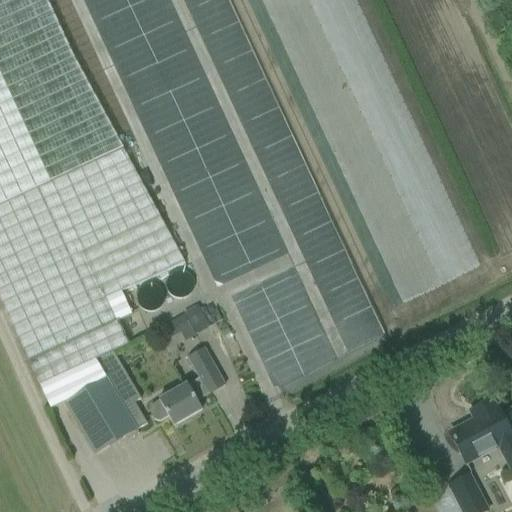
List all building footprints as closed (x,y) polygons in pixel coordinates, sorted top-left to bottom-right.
[(131,316),(120,294),(184,264),(47,0),(0,0),(0,302),(50,412),(65,405),(95,457),(130,436),(132,440),(139,436),(137,432),(147,426),(134,404),(140,401),(113,354),(128,347),(116,324),(131,316)] [(182,317),(172,322),(183,342),(194,336),(194,337),(209,329),(197,307),(182,315),(182,317)] [(168,418),(174,429),(202,413),(196,403),(210,396),(224,387),(204,351),(188,360),(201,381),(188,389),(187,387),(175,392),(158,402),(158,403),(150,408),(148,413),(154,422),(159,423),(168,418)] [(475,422),(449,436),(459,453),(465,466),(498,449),(511,473),(511,472),(511,436),(507,428),(498,410),(496,411),(491,402),(470,413),(475,422)] [(488,511),(470,477),(434,496),(442,511),(488,511)]
